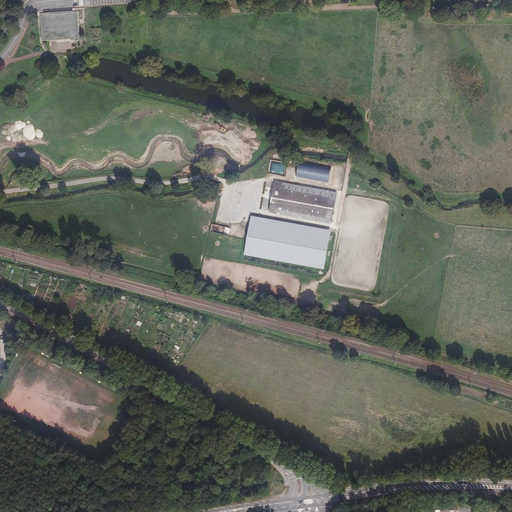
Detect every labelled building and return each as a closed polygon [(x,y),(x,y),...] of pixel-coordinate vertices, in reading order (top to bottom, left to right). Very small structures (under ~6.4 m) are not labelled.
[(79,23),(79,12),(42,15),(44,42),(51,42),(81,40),(79,23)] [(252,144),(255,131),(227,124),(224,137),(252,144)] [(332,167),(299,161),(296,177),(328,183),(332,167)] [(338,188),(342,169),(333,168),(330,187),(338,188)] [(275,183),(272,197),(279,198),(281,184),(275,183)] [(278,203),(272,202),(270,213),(332,224),(337,194),(281,184),(279,198),(278,203)] [(330,230),(250,216),(243,255),(323,269),(330,230)]
